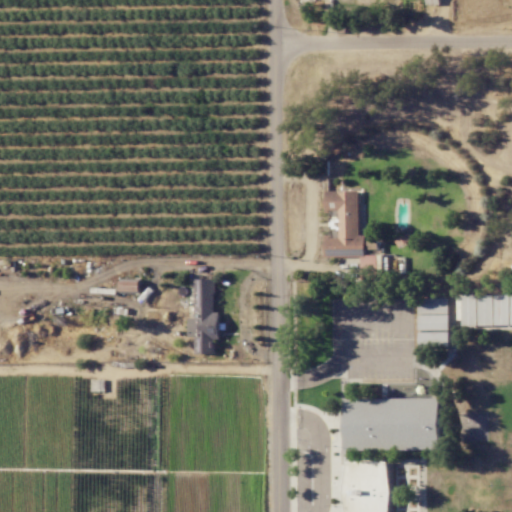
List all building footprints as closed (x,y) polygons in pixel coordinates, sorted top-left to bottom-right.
[(360,190),(327,191),(327,214),(340,214),(340,237),(334,237),(334,235),(326,235),(326,256),(366,255),(366,234),(360,234),(360,190)] [(196,353),(215,353),(215,338),(220,338),(220,312),(216,312),(216,279),(196,279),(196,318),(189,318),(189,337),(196,337),(196,353)] [(142,280),(122,280),(122,291),(141,292),(142,280)] [(511,293),(462,295),(463,325),(511,324),(511,293)] [(450,297),(420,298),(421,330),(450,330),(450,297)] [(420,332),(420,346),(451,345),(451,331),(420,332)] [(441,450),(440,398),(344,398),(344,450),(441,450)] [(345,462),(346,511),(391,511),(390,461),(345,462)]
